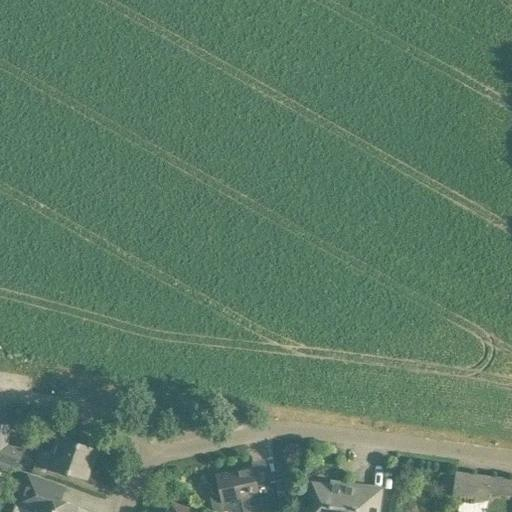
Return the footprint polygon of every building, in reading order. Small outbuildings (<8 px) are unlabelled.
[(0,424),(0,467),(11,471),(13,465),(16,466),(22,451),(6,445),(9,425),(0,424)] [(85,478),(96,449),(58,436),(52,452),(40,448),(32,471),(45,476),(49,465),(85,478)] [(220,496),(210,498),(213,507),(223,511),(231,509),(229,500),(240,497),(243,511),(277,511),(274,502),(270,482),(257,485),(252,466),(215,474),(220,494),(220,495),(220,496)] [(511,495),(511,479),(455,472),(444,470),(441,488),(452,490),(451,496),(488,500),(489,492),(511,495)] [(49,482),(30,475),(27,474),(17,503),(33,509),(31,511),(73,511),(76,505),(70,503),(60,500),(64,487),(49,482)] [(275,480),(279,496),(290,493),(286,478),(275,480)] [(339,486),(311,482),(309,502),(308,506),(304,506),(302,511),(378,511),(379,508),(381,488),(339,482),(339,486)] [(187,511),(189,509),(173,503),(169,511),(187,511)]
